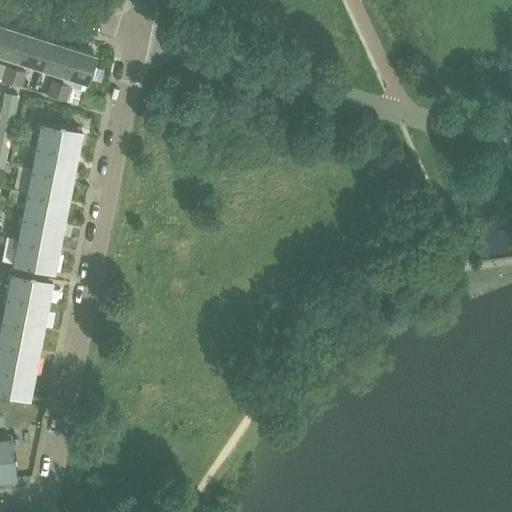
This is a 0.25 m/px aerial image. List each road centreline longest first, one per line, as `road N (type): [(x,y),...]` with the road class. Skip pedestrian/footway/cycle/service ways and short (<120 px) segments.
road 1 (residential): [(37,506),(48,487),(136,37)]
road 2 (residential): [(511,133),(402,121),(136,37)]
road 3 (residential): [(136,37),(19,0)]
